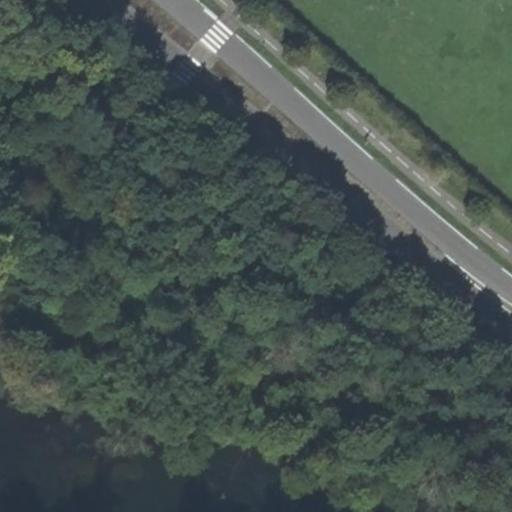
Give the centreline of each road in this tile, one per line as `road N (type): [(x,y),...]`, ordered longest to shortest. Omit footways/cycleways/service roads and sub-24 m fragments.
road 1 (tertiary): [(104,0),(384,229),(511,322)]
road 2 (tertiary): [(511,288),(171,0)]
